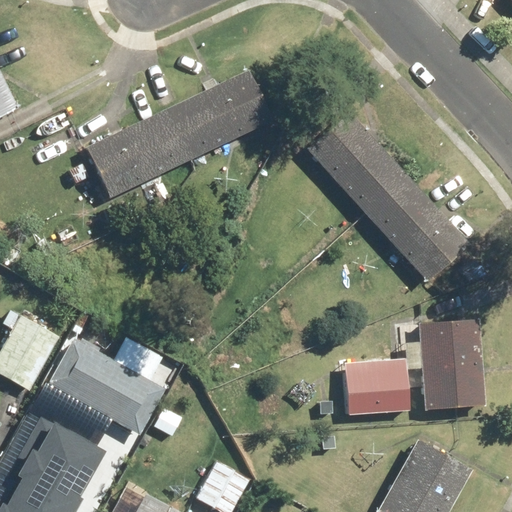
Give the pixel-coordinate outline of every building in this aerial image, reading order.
[(91,141),(115,190),(268,118),(244,68),(91,141)] [(0,69),(0,116),(18,108),(0,69)] [(348,110),(306,149),(427,279),(469,240),(348,110)] [(0,353),(0,372),(29,388),(56,336),(19,316),(0,353)] [(477,320),(420,325),(427,408),(484,403),(477,320)] [(71,339),(45,385),(135,437),(162,390),(71,339)] [(348,360),(350,413),(410,411),(408,358),(348,360)] [(0,511),(66,511),(98,453),(27,415),(0,465),(0,511)] [(420,438),(375,511),(442,511),(470,468),(420,438)] [(195,498),(223,511),(231,511),(250,475),(215,458),(195,498)] [(183,511),(119,478),(100,511),(183,511)]
